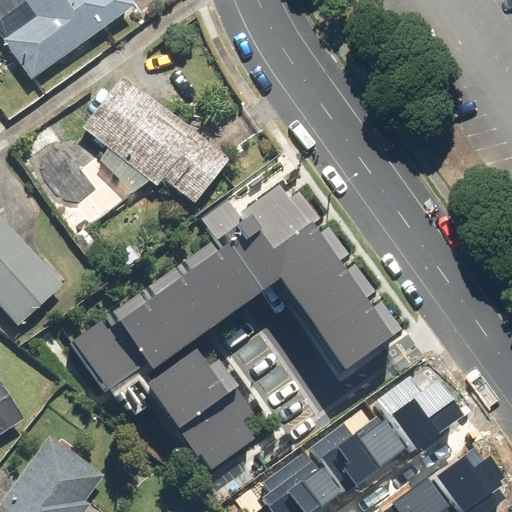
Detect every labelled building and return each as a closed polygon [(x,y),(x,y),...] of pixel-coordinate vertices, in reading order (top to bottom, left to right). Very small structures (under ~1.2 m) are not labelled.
[(0,43),(0,45),(27,84),(130,11),(122,0),(0,0),(0,40),(1,43),(0,43)] [(224,165),(118,81),(77,132),(152,192),(159,184),(189,208),(224,165)] [(73,342),(101,381),(144,349),(152,361),(276,272),(344,366),(399,326),(282,165),(236,198),(228,187),(193,212),(214,241),(73,342)] [(59,288),(0,224),(0,315),(13,330),(59,288)] [(142,383),(206,464),(246,433),(236,420),(248,411),(209,362),(202,367),(187,348),(142,383)] [(0,436),(21,424),(0,391),(0,436)] [(101,477),(46,437),(0,500),(0,511),(88,511),(80,506),(101,477)] [(401,451),(345,449),(343,511),(445,511),(447,467),(418,466),(418,474),(400,474),(401,451)] [(183,460),(179,455),(168,464),(190,491),(212,473),(201,460),(195,465),(188,456),(183,460)] [(232,493),(219,503),(225,511),(239,511),(244,508),(247,511),(312,511),(325,503),(293,460),(273,475),(278,481),(264,492),(258,483),(236,498),(232,493)]
